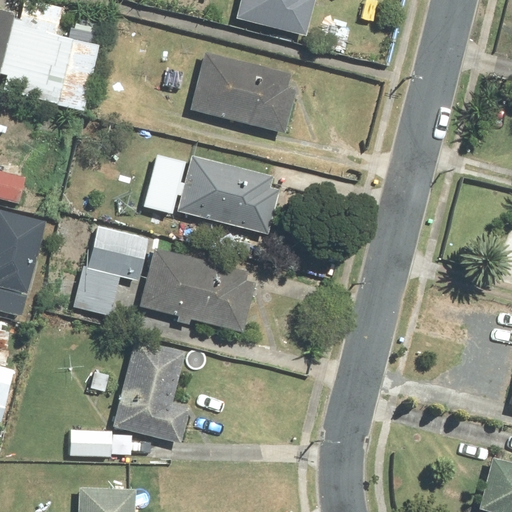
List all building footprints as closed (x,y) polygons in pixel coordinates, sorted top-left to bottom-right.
[(234,0),(230,22),(299,39),(308,0),(234,0)] [(21,1),(14,35),(48,42),(56,8),(21,1)] [(0,45),(8,14),(0,12),(0,45)] [(88,47),(63,42),(50,106),(75,111),(88,47)] [(198,57),(184,114),(278,137),(289,94),(279,92),(283,78),(198,57)] [(165,218),(179,164),(150,157),(136,210),(165,218)] [(261,189),(263,180),(185,159),(171,214),(261,238),(273,192),(261,189)] [(0,204),(14,209),(25,171),(0,164),(0,204)] [(39,219),(0,210),(0,316),(17,320),(39,219)] [(143,242),(91,227),(69,310),(105,319),(116,280),(131,284),(143,242)] [(152,250),(135,308),(233,336),(250,278),(152,250)] [(128,343),(108,429),(174,446),(183,408),(166,404),(178,355),(128,343)] [(0,421),(12,370),(0,367),(0,421)] [(511,411),(511,369),(502,409),(511,411)] [(64,430),(63,458),(105,459),(106,432),(64,430)] [(511,511),(511,467),(484,461),(471,510),(479,511),(511,511)] [(128,511),(129,492),(71,490),(70,511),(128,511)]
